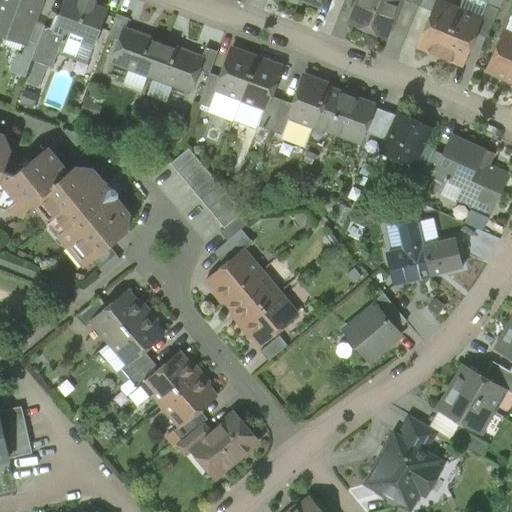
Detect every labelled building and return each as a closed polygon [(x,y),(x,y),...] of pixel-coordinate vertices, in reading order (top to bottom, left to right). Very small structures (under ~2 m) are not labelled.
[(40,0),(0,0),(0,30),(26,40),(40,0)] [(80,0),(80,2),(75,0),(66,0),(55,31),(54,32),(64,36),(58,51),(86,62),(105,11),(92,6),(94,1),(93,0),(80,0)] [(357,0),(350,19),(387,33),(400,0),(357,0)] [(422,0),(419,7),(431,12),(435,2),(436,3),(437,0),(422,0)] [(436,3),(435,2),(431,12),(418,46),(462,64),(475,33),(480,20),(479,20),(436,3)] [(499,9),(486,4),(479,20),(480,20),(475,33),(486,38),(499,9)] [(116,14),(108,37),(120,41),(124,29),(125,29),(128,19),(116,14)] [(55,31),(44,27),(31,60),(52,68),(58,51),(64,36),(54,32),(55,31)] [(125,29),(124,29),(120,41),(112,63),(151,77),(163,43),(125,29)] [(511,35),(504,32),(485,71),(511,83),(511,35)] [(202,57),(163,43),(151,77),(189,91),(197,70),(202,58),(202,57)] [(217,52),(205,47),(202,57),(202,58),(197,70),(209,75),(209,73),(217,52)] [(255,58),(231,49),(220,77),(215,91),(216,92),(210,109),(208,112),(232,121),(240,101),(255,58)] [(280,68),(255,58),(240,101),(232,121),(256,130),(257,127),(257,126),(263,109),(264,110),(270,96),(280,68)] [(209,75),(198,104),(210,109),(216,92),(215,91),(220,77),(209,73),(209,75)] [(329,86),(303,76),(293,104),(288,118),(288,119),(313,128),(314,125),(313,125),(327,89),(329,86)] [(354,94),(346,91),(342,93),(342,94),(327,89),(313,125),(314,125),(359,142),(363,132),(373,107),(373,106),(355,99),(355,98),(354,94)] [(270,96),(264,110),(263,109),(257,126),(257,127),(269,131),(281,100),(270,96)] [(281,100),(269,131),(282,136),(288,119),(288,118),(293,104),(281,100)] [(398,116),(373,107),(363,132),(387,141),(398,116)] [(429,129),(398,115),(398,116),(387,141),(382,152),(392,156),(394,161),(405,166),(410,164),(413,165),(423,143),(429,129)] [(0,177),(2,172),(10,151),(3,135),(0,134),(0,177)] [(480,150),(452,137),(444,156),(435,176),(424,171),(419,182),(440,192),(445,181),(447,182),(448,180),(463,187),(457,199),(485,212),(489,204),(492,205),(505,175),(475,161),(480,150)] [(423,143),(413,165),(424,171),(433,151),(434,148),(423,143)] [(48,148),(13,176),(2,172),(0,177),(0,208),(23,217),(26,208),(31,203),(68,173),(48,148)] [(188,149),(170,164),(178,173),(196,158),(188,149)] [(433,151),(424,171),(435,176),(444,156),(433,151)] [(196,158),(178,173),(185,182),(204,167),(196,158)] [(92,169),(75,167),(68,173),(31,203),(49,224),(48,225),(66,247),(67,247),(83,266),(91,260),(108,246),(127,231),(129,213),(116,198),(117,197),(118,193),(114,189),(110,188),(109,189),(92,169)] [(204,167),(185,182),(193,192),(211,176),(204,167)] [(211,176),(193,192),(201,201),(219,185),(211,176)] [(219,185),(201,201),(208,210),(227,195),(219,185)] [(227,195),(208,210),(216,219),(234,204),(227,195)] [(395,215),(413,211),(410,200),(381,206),(384,218),(395,215)] [(234,204),(216,219),(224,228),(239,215),(242,213),(234,204)] [(403,250),(421,246),(413,211),(395,215),(403,250)] [(224,228),(219,232),(227,241),(241,230),(247,224),(239,215),(224,228)] [(482,215),(476,228),(498,238),(504,225),(482,215)] [(227,241),(213,253),(224,265),(242,250),(243,251),(252,243),(241,230),(227,241)] [(455,238),(421,246),(428,275),(462,267),(455,238)] [(108,246),(91,260),(99,269),(116,255),(108,246)] [(403,250),(388,254),(395,283),(428,275),(421,246),(403,250)] [(224,265),(207,280),(221,296),(219,298),(223,303),(225,301),(261,272),(243,251),(242,250),(224,265)] [(261,272),(225,301),(238,317),(236,319),(241,324),(278,293),(261,272)] [(107,307),(91,321),(109,343),(147,311),(142,306),(140,307),(127,291),(107,307)] [(278,293),(241,324),(245,330),(247,328),(261,344),(296,315),(278,293)] [(406,321),(383,294),(372,303),(374,305),(375,305),(395,330),(406,321)] [(99,298),(77,317),(85,326),(91,321),(107,307),(99,298)] [(395,330),(375,305),(374,305),(344,331),(368,360),(399,334),(395,330)] [(147,311),(109,343),(127,364),(144,351),(163,334),(149,318),(151,316),(147,311)] [(511,329),(508,328),(496,350),(511,359),(511,329)] [(279,336),(260,352),(268,361),(287,345),(279,336)] [(144,351),(127,364),(121,369),(129,379),(151,360),(144,351)] [(158,369),(143,382),(143,383),(137,388),(128,395),(138,406),(152,394),(161,404),(199,373),(194,368),(192,369),(178,353),(158,369)] [(151,360),(129,379),(137,388),(143,383),(143,382),(158,369),(151,360)] [(511,373),(509,371),(492,362),(483,377),(504,389),(504,390),(511,395),(511,393),(511,373)] [(483,377),(464,366),(451,388),(491,411),(504,390),(504,389),(483,377)] [(199,373),(161,404),(179,426),(195,413),(215,396),(201,380),(203,378),(199,373)] [(491,411),(451,388),(438,410),(479,434),(491,411)] [(21,407),(0,411),(0,419),(1,423),(24,418),(21,407)] [(195,413),(179,426),(173,431),(181,440),(203,422),(195,413)] [(212,433),(193,449),(200,458),(212,460),(221,470),(255,441),(233,415),(212,433)] [(436,432),(409,416),(397,437),(423,452),(436,432)] [(24,418),(1,423),(3,435),(26,430),(24,418)] [(0,460),(9,458),(6,446),(3,435),(1,423),(0,419),(0,460)] [(181,440),(176,445),(185,455),(193,449),(212,433),(203,422),(181,440)] [(488,444),(457,426),(450,440),(481,458),(488,444)] [(26,430),(3,435),(6,446),(29,441),(26,430)] [(397,437),(394,435),(365,483),(386,495),(385,497),(386,502),(392,506),(398,504),(399,503),(408,509),(419,491),(424,494),(439,469),(423,459),(427,454),(423,452),(397,437)] [(29,441),(6,446),(9,458),(32,453),(29,441)] [(320,511),(309,498),(292,511),(290,511),(289,510),(287,511),(320,511)]
